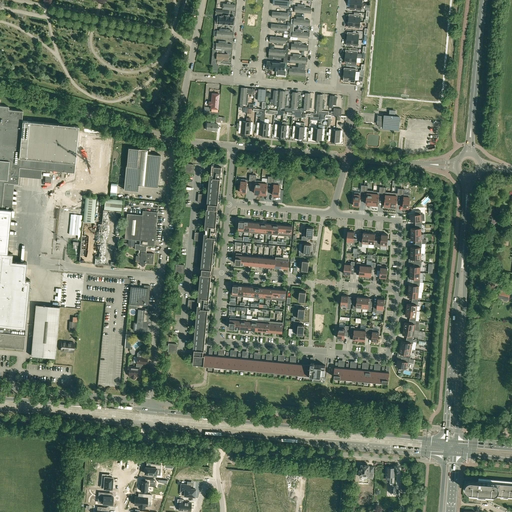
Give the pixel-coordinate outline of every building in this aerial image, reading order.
[(349,14),(349,21),(360,22),(361,15),(359,15),(359,13),(354,12),(354,15),(349,14)] [(235,16),(218,15),(217,23),(234,24),(235,16)] [(270,49),(269,56),(284,57),(285,50),(270,49)] [(241,87),(240,103),(247,104),(248,88),(241,87)] [(266,89),(259,89),(258,100),(265,100),(266,89)] [(212,93),(210,108),(218,108),(219,94),(212,93)] [(17,184),(18,177),(18,169),(19,168),(42,170),(73,173),(78,126),(21,121),(22,111),(11,110),(7,110),(8,107),(0,106),(0,345),(24,348),(30,279),(25,279),(27,262),(12,261),(12,254),(7,253),(10,215),(13,215),(13,210),(11,209),(12,204),(11,204),(2,203),(3,184),(4,183),(13,183),(17,184)] [(396,110),(385,116),(384,118),(382,117),(381,117),(379,119),(378,127),(383,127),(383,128),(398,129),(399,117),(396,110)] [(138,149),(128,148),(124,189),(138,190),(138,185),(157,187),(160,155),(146,154),(147,149),(138,149)] [(184,172),(193,173),(194,164),(190,164),(185,164),(184,172)] [(202,270),(202,273),(211,274),(213,257),(215,257),(213,256),(215,237),(217,238),(217,237),(215,237),(217,218),(219,218),(217,217),(219,196),(221,196),(219,195),(220,179),(222,179),(222,178),(220,178),(221,167),(214,167),(214,165),(212,165),(211,170),(208,203),(208,210),(202,270)] [(261,182),(262,182),(262,181),(256,180),(256,175),(253,175),(252,181),(255,181),(254,193),(260,194),(261,182)] [(268,183),(271,183),(271,176),(268,176),(268,182),(262,182),(261,182),(260,194),(267,195),(268,183)] [(273,195),(279,196),(280,182),(274,182),(275,177),(271,176),(271,183),(274,183),(273,195)] [(241,179),(241,183),(240,185),(239,185),(239,188),(240,188),(240,192),(246,193),(247,179),(241,179)] [(366,204),(372,205),(373,191),(367,190),(368,185),(365,185),(364,192),(367,192),(366,204)] [(373,191),(372,205),(378,205),(379,193),(382,193),(383,187),(380,187),(379,192),(373,191)] [(386,187),(383,187),(382,193),(385,194),(384,206),(390,206),(392,192),(386,192),(386,187)] [(398,195),(401,195),(401,189),(398,188),(397,193),(392,192),(390,206),(397,207),(398,195)] [(405,189),(401,189),(401,195),(404,195),(402,208),(409,208),(410,194),(404,194),(405,189)] [(361,193),(354,192),(354,198),(353,198),(352,202),(353,202),(353,205),(359,206),(361,193)] [(207,194),(203,194),(198,194),(198,202),(206,203),(207,194)] [(95,197),(84,196),(82,221),(93,222),(95,197)] [(122,199),(105,198),(104,209),(121,211),(122,199)] [(125,238),(135,239),(140,239),(139,245),(140,245),(146,245),(154,246),(157,212),(142,211),(142,214),(127,212),(125,238)] [(415,224),(422,224),(421,220),(421,214),(421,211),(415,211),(415,214),(410,215),(411,221),(415,221),(415,224)] [(411,234),(421,234),(421,228),(422,228),(422,224),(415,224),(415,228),(411,228),(411,234)] [(313,237),(314,228),(305,227),(304,236),(302,236),(302,240),(308,240),(308,237),(313,237)] [(348,231),(347,242),(353,243),(353,245),(356,245),(357,239),(354,238),(354,231),(348,231)] [(195,232),(194,237),(194,241),(203,241),(203,233),(200,232),(195,232)] [(368,244),(369,233),(363,232),(363,239),(359,239),(359,246),(362,247),(362,244),(368,244)] [(375,233),(369,233),(368,244),(368,243),(374,244),(374,247),(377,247),(378,241),(374,240),(375,233)] [(381,241),(378,241),(377,247),(381,247),(381,246),(387,246),(388,235),(382,234),(381,241)] [(415,244),(422,244),(422,240),(421,240),(421,234),(411,234),(411,240),(415,240),(415,244)] [(302,243),(301,253),(299,253),(299,256),(305,257),(306,254),(310,254),(310,251),(312,251),(312,245),(311,245),(311,244),(302,243)] [(140,245),(139,245),(136,244),(135,249),(139,250),(138,256),(140,256),(139,265),(144,265),(145,262),(148,262),(148,263),(152,264),(153,253),(149,253),(149,256),(145,256),(146,245),(140,245)] [(422,244),(415,244),(415,247),(411,247),(410,253),(421,253),(421,247),(422,247),(422,244)] [(415,263),(421,263),(421,259),(421,253),(410,253),(410,259),(415,259),(415,263)] [(367,260),(366,264),(365,276),(371,276),(372,270),(375,270),(376,263),(372,262),(372,261),(368,261),(368,260),(367,260)] [(351,263),(345,262),(344,274),(350,274),(351,268),(354,268),(355,262),(351,261),(351,263)] [(359,275),(365,276),(366,264),(360,264),(361,262),(357,262),(357,268),(360,269),(359,275)] [(410,272),(420,272),(420,267),(421,267),(421,263),(415,263),(415,266),(410,266),(410,272)] [(183,273),(184,268),(184,265),(176,264),(175,273),(183,273)] [(386,278),(387,266),(381,266),(381,264),(378,264),(377,270),(380,270),(380,277),(386,278)] [(414,278),(414,282),(420,282),(420,278),(420,272),(410,272),(409,278),(414,278)] [(206,328),(207,322),(208,309),(210,310),(210,309),(208,309),(210,288),(212,288),(210,287),(211,274),(202,273),(201,275),(194,351),(194,355),(193,364),(205,365),(208,365),(209,355),(206,355),(206,350),(204,350),(206,329),(208,329),(208,328),(206,328)] [(409,285),(408,291),(418,292),(419,286),(420,286),(420,282),(414,282),(413,285),(409,285)] [(130,286),(129,304),(146,305),(146,301),(149,301),(150,286),(145,285),(145,288),(130,286)] [(499,297),(504,298),(503,300),(504,300),(506,301),(507,300),(508,299),(510,292),(504,291),(505,289),(500,288),(500,290),(496,289),(495,294),(499,295),(499,297)] [(418,297),(418,292),(408,291),(408,297),(412,297),(412,301),(418,301),(418,297)] [(351,303),(348,303),(348,296),(342,295),(341,307),(347,307),(347,309),(350,309),(351,303)] [(357,303),(353,303),(353,309),(356,310),(356,308),(362,309),(363,297),(357,297),(357,303)] [(369,298),(363,297),(362,309),(368,309),(368,311),(371,311),(372,305),(368,304),(369,298)] [(386,304),(387,299),(378,298),(377,305),(374,305),(373,312),(377,313),(377,310),(383,311),(384,304),(386,304)] [(188,299),(188,304),(188,308),(196,309),(197,300),(194,300),(188,299)] [(407,304),(406,309),(416,311),(417,305),(418,305),(418,301),(412,301),(411,304),(407,304)] [(295,317),(304,318),(305,308),(300,308),(301,305),(295,304),(294,308),(296,308),(295,317)] [(31,356),(40,357),(55,358),(60,307),(35,305),(31,356)] [(146,327),(148,308),(144,308),(144,311),(139,310),(137,331),(141,331),(142,325),(143,325),(143,327),(146,327)] [(416,316),(416,311),(406,309),(405,315),(410,316),(409,319),(416,320),(416,317),(416,316)] [(404,322),(403,328),(415,330),(416,324),(415,324),(416,320),(409,319),(409,323),(404,322)] [(297,334),(304,335),(304,325),(301,325),(300,325),(300,321),(294,321),(294,325),(293,334),(297,334)] [(339,327),(338,338),(344,339),(345,335),(348,335),(349,326),(345,326),(345,327),(339,327)] [(359,340),(360,329),(354,328),(355,326),(351,326),(350,332),(354,333),(353,340),(359,340)] [(366,334),(369,334),(370,328),(366,328),(366,329),(360,329),(359,340),(365,341),(366,334)] [(370,328),(369,334),(372,334),(372,341),(378,342),(379,330),(373,330),(373,328),(370,328)] [(414,336),(415,330),(403,328),(402,334),(407,335),(406,338),(414,340),(413,339),(413,336),(414,336)] [(401,341),(400,347),(411,349),(413,343),(414,340),(406,338),(406,342),(401,341)] [(168,343),(167,352),(176,352),(177,344),(172,344),(168,343)] [(410,355),(411,349),(400,347),(399,353),(403,354),(403,357),(410,359),(411,355),(410,355)] [(311,365),(310,375),(313,375),(312,378),(322,379),(323,379),(324,379),(325,379),(326,375),(324,375),(325,365),(315,364),(315,362),(314,362),(314,361),(315,361),(315,360),(315,358),(314,357),(314,358),(314,360),(311,360),(312,357),(311,357),(311,360),(311,362),(310,362),(310,365),(311,365)] [(410,359),(403,357),(402,361),(398,360),(396,366),(407,368),(409,362),(408,362),(409,358),(410,359)] [(374,465),(368,465),(368,464),(368,463),(367,463),(366,463),(366,464),(365,464),(365,465),(361,465),(361,470),(360,470),(359,477),(360,477),(361,478),(368,479),(369,475),(369,474),(374,474),(374,465)] [(146,467),(145,473),(151,474),(151,475),(157,476),(157,475),(158,469),(161,469),(161,465),(151,464),(150,467),(147,467),(146,467)] [(185,468),(185,470),(189,471),(189,475),(191,475),(190,479),(191,479),(199,480),(199,479),(201,480),(201,473),(202,470),(201,470),(190,469),(190,468),(185,468)] [(225,472),(224,480),(229,480),(229,481),(232,481),(234,481),(234,484),(249,486),(249,481),(242,480),(238,480),(238,474),(238,473),(233,473),(233,472),(230,472),(230,473),(225,472)] [(101,484),(104,484),(104,488),(107,488),(107,489),(111,490),(111,489),(112,489),(112,485),(112,484),(112,482),(113,478),(112,478),(107,477),(108,474),(102,474),(101,484)] [(140,480),(140,491),(147,491),(147,487),(148,485),(155,485),(155,482),(155,481),(154,481),(154,480),(144,479),(144,480),(140,480)] [(311,481),(311,488),(324,490),(325,479),(319,479),(319,482),(311,481)] [(511,495),(511,483),(472,480),(471,480),(470,480),(469,480),(468,481),(467,482),(466,482),(466,483),(466,484),(465,485),(465,486),(465,487),(466,488),(466,489),(466,490),(467,490),(468,491),(469,492),(470,492),(486,493),(511,495)] [(181,484),(181,490),(185,490),(184,495),(195,496),(195,493),(196,493),(196,489),(195,489),(195,488),(193,488),(189,488),(189,484),(187,484),(181,484)] [(227,492),(227,496),(228,496),(227,500),(232,500),(233,500),(235,500),(236,496),(240,496),(240,490),(242,490),(242,486),(233,485),(232,489),(228,488),(228,492),(227,492)] [(98,492),(98,499),(102,499),(101,503),(112,504),(112,501),(114,501),(114,497),(113,497),(113,496),(111,496),(106,496),(106,492),(98,492)] [(135,496),(134,504),(139,505),(139,507),(145,507),(145,505),(147,505),(147,500),(151,501),(151,494),(143,494),(143,497),(138,497),(135,496)] [(177,499),(177,502),(179,502),(178,510),(190,511),(191,503),(183,502),(183,499),(177,499)]
